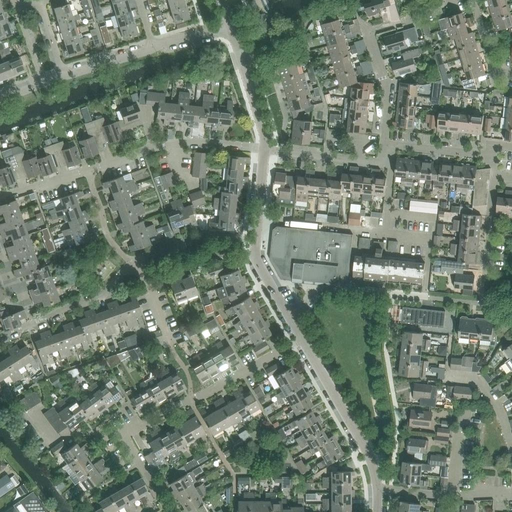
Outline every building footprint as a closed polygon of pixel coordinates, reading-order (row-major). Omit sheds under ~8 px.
[(86,0),(81,0),(80,1),(84,12),(90,11),(86,0)] [(97,0),(91,0),(94,9),(100,8),(97,0)] [(124,0),(112,4),(116,15),(130,11),(126,0),(124,0)] [(167,0),(171,11),(185,7),(183,0),(167,0)] [(366,11),(368,16),(381,12),(380,9),(391,6),(389,0),(371,0),(372,2),(357,6),(360,13),(366,11)] [(487,0),(490,10),(507,5),(505,0),(487,0)] [(54,9),(57,21),(72,16),(68,4),(54,9)] [(490,10),(493,20),(511,15),(507,5),(490,10)] [(185,7),(171,11),(174,23),(189,18),(185,7)] [(116,15),(119,27),(133,22),(130,11),(116,15)] [(445,18),(448,29),(465,24),(462,13),(445,18)] [(161,14),(155,16),(158,28),(164,26),(161,14)] [(511,20),(511,15),(493,20),(497,31),(511,26),(511,20)] [(57,21),(61,32),(75,28),(72,16),(57,21)] [(321,25),(325,36),(342,31),(339,20),(321,25)] [(133,22),(119,27),(123,39),(137,34),(133,22)] [(7,23),(0,25),(0,38),(11,34),(7,23)] [(428,23),(422,25),(426,36),(431,34),(428,23)] [(451,40),(455,39),(455,38),(468,34),(465,24),(448,29),(451,40)] [(79,39),(75,28),(61,32),(64,44),(79,39)] [(402,33),(384,38),(389,53),(407,48),(404,40),(410,38),(411,43),(419,41),(415,28),(407,30),(408,32),(402,33)] [(110,42),(107,30),(101,32),(104,44),(110,42)] [(325,36),(328,46),(345,41),(342,31),(325,36)] [(455,39),(458,48),(476,43),(472,32),(468,34),(455,38),(455,39)] [(96,33),(90,35),(94,47),(100,45),(96,33)] [(82,51),(79,39),(64,44),(68,56),(82,51)] [(3,49),(6,56),(8,61),(13,75),(25,71),(19,57),(13,59),(7,46),(7,41),(7,40),(1,43),(3,49)] [(328,46),(331,56),(348,51),(345,41),(328,46)] [(458,48),(461,59),(479,54),(476,43),(458,48)] [(402,54),(404,60),(391,63),(396,77),(417,71),(413,58),(420,56),(419,49),(402,54)] [(331,56),(334,67),(351,62),(348,51),(331,56)] [(461,59),(465,69),(482,64),(479,54),(461,59)] [(0,74),(2,80),(13,75),(8,61),(6,56),(1,57),(3,63),(0,64),(0,74)] [(334,67),(337,77),(354,72),(351,62),(334,67)] [(279,69),(282,80),(300,75),(296,64),(279,69)] [(482,64),(465,69),(468,80),(462,82),(464,89),(477,90),(473,78),(478,77),(485,75),(482,64)] [(354,72),(337,77),(340,88),(358,83),(354,72)] [(282,80),(286,91),(303,85),(300,75),(282,80)] [(482,81),(484,88),(491,85),(489,79),(482,81)] [(352,88),(351,99),(369,101),(369,94),(372,94),(374,84),(360,82),(359,88),(352,88)] [(400,83),(399,94),(417,96),(418,85),(400,83)] [(430,94),(441,95),(442,85),(431,84),(430,94)] [(286,91),(289,101),(306,96),(303,85),(286,91)] [(163,124),(168,125),(171,104),(164,103),(164,94),(153,93),(152,106),(158,106),(157,118),(164,118),(163,124)] [(399,94),(398,105),(416,107),(417,96),(399,94)] [(174,119),(181,120),(184,96),(178,96),(177,105),(171,104),(168,125),(173,125),(174,119)] [(187,127),(193,127),(195,106),(188,106),(189,97),(184,96),(181,120),(188,121),(187,127)] [(306,96),(289,101),(292,112),(309,107),(306,96)] [(198,122),(205,123),(208,99),(203,98),(202,107),(195,106),(193,127),(198,128),(198,122)] [(212,129),(217,130),(219,109),(212,108),(213,99),(208,99),(205,123),(212,123),(212,129)] [(351,99),(350,110),(368,112),(369,101),(351,99)] [(219,109),(217,130),(222,130),(223,124),(230,125),(232,101),(227,101),(226,110),(219,109)] [(123,119),(116,122),(119,132),(141,125),(139,118),(142,118),(137,104),(120,110),(123,119)] [(398,105),(397,116),(415,118),(416,107),(398,105)] [(350,110),(349,120),(367,122),(368,112),(350,110)] [(437,130),(448,131),(450,113),(439,112),(437,130)] [(448,131),(459,132),(461,115),(450,113),(448,131)] [(459,132),(470,134),(472,116),(461,115),(459,132)] [(415,118),(397,116),(396,123),(393,122),(392,127),(413,129),(415,118)] [(472,116),(470,134),(481,135),(483,117),(472,116)] [(93,121),(95,127),(96,126),(101,143),(102,143),(107,141),(108,144),(122,139),(119,132),(116,122),(106,125),(103,117),(93,121)] [(294,120),(293,131),(311,133),(312,122),(294,120)] [(349,120),(347,132),(365,134),(367,122),(349,120)] [(93,121),(84,124),(86,130),(89,138),(79,141),(85,158),(98,153),(98,151),(104,149),(102,143),(101,143),(96,126),(95,127),(93,121)] [(311,133),(293,131),(292,142),(310,144),(311,133)] [(62,141),(53,145),(61,167),(66,165),(67,167),(81,163),(75,146),(65,149),(62,141)] [(46,156),(37,160),(36,160),(41,173),(41,174),(42,176),(56,171),(55,169),(61,167),(53,145),(43,148),(46,156)] [(23,152),(13,155),(21,178),(27,176),(28,178),(41,174),(41,173),(36,160),(37,160),(35,156),(26,160),(23,152)] [(194,153),(193,165),(206,166),(207,154),(194,153)] [(7,167),(0,169),(0,179),(2,184),(1,184),(2,187),(16,182),(15,180),(21,178),(13,155),(4,159),(7,167)] [(229,156),(228,168),(243,170),(243,163),(249,163),(250,158),(229,156)] [(401,186),(406,186),(409,160),(397,158),(395,176),(402,177),(401,186)] [(413,178),(419,179),(421,161),(409,160),(406,186),(412,187),(413,178)] [(432,180),(438,181),(440,166),(433,165),(433,162),(421,161),(419,179),(426,180),(425,188),(431,189),(431,183),(432,180)] [(444,182),(451,182),(453,164),(440,163),(440,166),(438,181),(438,190),(443,190),(444,182)] [(456,192),(462,192),(464,166),(453,164),(451,182),(457,183),(456,192)] [(192,177),(205,178),(206,166),(193,165),(192,177)] [(464,166),(462,192),(467,193),(468,184),(475,185),(475,183),(476,177),(476,170),(477,167),(464,166)] [(226,180),(247,182),(248,177),(242,177),(243,170),(228,168),(226,180)] [(476,170),(476,177),(490,175),(489,170),(491,169),(476,170)] [(159,177),(162,182),(173,178),(171,172),(159,177)] [(354,175),(352,193),(362,194),(364,176),(359,175),(359,172),(358,172),(354,172),(354,175)] [(296,195),(297,189),(293,188),(294,178),(294,177),(286,176),(286,174),(278,173),(276,175),(276,176),(275,179),(276,179),(275,183),(274,183),(272,196),(280,197),(280,198),(290,199),(290,198),(295,199),(295,200),(296,200),(296,195)] [(342,174),(341,182),(342,182),(341,192),(342,192),(352,193),(354,175),(342,174)] [(110,186),(112,193),(135,185),(133,180),(124,183),(122,176),(102,183),(104,188),(110,186)] [(375,177),(364,176),(362,194),(373,195),(375,177)] [(308,196),(310,178),(298,177),(298,179),(294,178),(293,188),(297,189),(296,195),(308,196)] [(386,178),(375,177),(373,195),(384,196),(386,178)] [(173,178),(162,182),(164,188),(176,184),(173,178)] [(321,179),(310,178),(308,196),(319,197),(321,179)] [(331,181),(321,179),(319,197),(329,199),(331,181)] [(216,192),(221,192),(240,194),(241,187),(247,187),(247,182),(226,180),(226,187),(217,186),(216,192)] [(341,182),(331,181),(329,199),(341,200),(342,192),(341,192),(342,182),(341,182)] [(109,202),(111,206),(130,199),(128,193),(136,190),(135,185),(112,193),(114,200),(109,202)] [(53,208),(55,213),(78,205),(76,198),(81,196),(79,191),(60,198),(62,205),(53,208)] [(195,193),(199,205),(205,202),(200,191),(195,193)] [(221,192),(220,204),(235,206),(236,199),(241,199),(242,194),(240,194),(221,192)] [(199,205),(195,193),(189,195),(193,207),(199,205)] [(496,215),(507,217),(509,199),(498,197),(496,215)] [(118,209),(120,216),(143,208),(141,203),(133,206),(130,199),(111,206),(112,211),(118,209)] [(180,199),(175,201),(183,224),(190,221),(192,227),(197,225),(190,205),(183,208),(180,199)] [(416,212),(428,213),(429,201),(417,199),(416,212)] [(0,213),(2,213),(4,218),(19,212),(15,200),(0,205),(0,213)] [(183,224),(175,201),(170,203),(173,211),(166,214),(173,233),(178,231),(177,226),(183,224)] [(438,201),(429,201),(428,213),(437,214),(438,201)] [(220,204),(219,216),(239,218),(240,213),(234,213),(235,206),(220,204)] [(65,215),(68,222),(87,215),(86,210),(80,212),(78,205),(55,213),(57,218),(65,215)] [(119,230),(123,228),(122,228),(138,223),(138,222),(136,216),(144,213),(143,208),(120,216),(122,223),(117,225),(119,230)] [(19,212),(4,218),(6,223),(0,224),(0,231),(23,223),(19,212)] [(360,213),(350,212),(348,225),(359,226),(360,216),(360,213)] [(454,220),(453,225),(480,228),(481,216),(472,215),(463,214),(463,215),(463,221),(454,220)] [(62,231),(63,236),(86,228),(84,221),(89,219),(87,215),(68,222),(70,228),(62,231)] [(239,218),(219,216),(218,223),(209,222),(209,228),(232,230),(233,223),(239,223),(239,218)] [(130,231),(132,238),(155,230),(153,225),(144,228),(142,221),(138,222),(138,223),(122,228),(123,228),(124,233),(130,231)] [(10,235),(12,240),(27,235),(23,223),(0,231),(0,232),(2,238),(10,235)] [(461,232),(461,238),(479,240),(480,228),(453,225),(453,231),(461,232)] [(282,277),(336,283),(347,284),(353,235),(277,227),(273,230),(270,256),(282,277)] [(86,228),(63,236),(65,241),(74,238),(76,245),(96,238),(94,233),(88,235),(86,228)] [(155,230),(132,238),(134,244),(129,246),(131,251),(150,245),(148,238),(156,235),(155,230)] [(5,248),(8,254),(31,246),(27,235),(12,240),(14,245),(5,248)] [(372,239),(361,238),(360,249),(371,251),(372,239)] [(451,244),(451,249),(477,252),(479,240),(461,238),(460,245),(451,244)] [(389,252),(398,253),(399,242),(390,241),(389,252)] [(18,258),(20,263),(36,257),(31,246),(8,254),(10,261),(18,258)] [(477,252),(451,249),(450,255),(459,256),(458,263),(469,264),(476,265),(477,252)] [(353,278),(422,286),(425,264),(355,256),(353,278)] [(16,277),(23,275),(23,274),(40,269),(39,268),(36,257),(20,263),(22,268),(13,271),(16,277)] [(469,270),(469,264),(458,263),(443,260),(442,267),(469,270)] [(219,273),(224,287),(245,279),(244,276),(240,277),(238,270),(230,273),(230,272),(228,273),(225,274),(221,265),(208,270),(210,276),(219,273)] [(23,274),(23,275),(25,281),(34,278),(35,283),(51,277),(47,266),(39,268),(40,269),(23,274)] [(463,275),(463,269),(441,267),(441,273),(455,275),(454,288),(473,290),(475,276),(463,275)] [(183,270),(178,272),(187,298),(197,294),(191,276),(186,278),(183,270)] [(187,298),(178,272),(173,274),(175,282),(170,284),(176,302),(187,298)] [(29,291),(31,297),(55,289),(51,277),(35,283),(37,288),(29,291)] [(218,294),(219,300),(228,297),(242,292),(245,291),(243,284),(246,282),(245,279),(224,287),(225,292),(218,294)] [(55,289),(31,297),(33,303),(42,300),(44,306),(59,300),(55,289)] [(235,311),(238,316),(257,305),(256,301),(253,303),(249,297),(246,298),(242,292),(228,297),(233,306),(225,311),(228,316),(235,311)] [(132,301),(125,304),(133,327),(138,325),(135,316),(142,314),(135,294),(130,296),(132,301)] [(116,301),(112,302),(118,322),(125,320),(128,328),(133,327),(125,304),(118,306),(116,301)] [(109,310),(102,312),(110,335),(115,333),(112,324),(118,322),(112,302),(107,304),(109,310)] [(233,325),(236,330),(260,316),(256,309),(259,308),(257,305),(238,316),(241,321),(233,325)] [(419,326),(421,309),(403,307),(401,324),(419,326)] [(93,309),(88,311),(96,330),(102,328),(105,336),(110,335),(102,312),(95,314),(93,309)] [(421,309),(419,326),(443,328),(445,312),(421,309)] [(0,319),(0,320),(0,319),(10,316),(7,310),(0,312),(0,319)] [(0,319),(0,320),(4,331),(20,325),(18,320),(26,317),(24,311),(10,316),(0,319)] [(79,320),(81,326),(87,343),(92,341),(89,333),(96,330),(88,311),(84,312),(86,318),(79,320)] [(219,315),(216,317),(221,326),(224,324),(219,315)] [(246,330),(249,335),(268,323),(267,320),(263,322),(260,316),(236,330),(239,334),(246,330)] [(458,337),(469,338),(471,321),(468,320),(468,319),(467,317),(462,316),(460,318),(458,337)] [(469,338),(480,340),(482,319),(476,318),(475,320),(475,321),(471,321),(469,338)] [(482,319),(480,340),(490,341),(490,347),(495,347),(496,345),(498,329),(493,329),(493,323),(489,323),(490,321),(489,319),(482,319)] [(207,324),(205,325),(208,330),(217,325),(214,320),(207,324)] [(72,323),(67,324),(74,344),(81,342),(84,350),(89,348),(87,343),(81,326),(74,328),(72,323)] [(268,323),(249,335),(256,347),(252,349),(256,355),(269,348),(264,339),(271,335),(267,328),(270,326),(268,323)] [(65,331),(58,334),(66,356),(71,355),(68,346),(74,344),(67,324),(63,326),(65,331)] [(200,326),(195,328),(198,334),(202,332),(203,334),(209,331),(208,330),(205,325),(205,324),(200,326)] [(194,328),(186,331),(188,338),(196,335),(195,332),(194,328)] [(149,334),(151,340),(162,335),(160,330),(149,334)] [(49,331),(44,332),(51,352),(58,350),(61,358),(66,356),(58,334),(51,336),(49,331)] [(404,335),(403,342),(430,345),(431,340),(422,339),(423,333),(400,331),(400,335),(404,335)] [(51,352),(44,332),(40,334),(42,340),(35,342),(43,365),(48,363),(45,354),(51,352)] [(220,342),(216,344),(230,368),(239,363),(230,346),(225,349),(220,342)] [(398,349),(398,353),(421,355),(421,350),(429,351),(430,345),(403,342),(402,350),(398,349)] [(211,357),(220,374),(230,368),(216,344),(211,347),(215,354),(211,357)] [(16,345),(12,348),(23,366),(29,362),(34,369),(38,366),(25,346),(19,350),(16,345)] [(12,348),(8,351),(11,356),(5,360),(18,380),(22,377),(17,369),(23,366),(12,348)] [(202,353),(197,355),(211,379),(220,374),(211,357),(206,360),(202,353)] [(401,357),(400,364),(428,367),(428,362),(420,361),(421,355),(398,353),(398,356),(401,357)] [(211,379),(197,355),(192,358),(197,365),(192,368),(201,385),(211,379)] [(461,371),(462,362),(462,360),(452,358),(450,370),(461,371)] [(0,374),(3,379),(8,375),(13,383),(18,380),(5,360),(0,362),(0,374)] [(461,371),(472,372),(472,367),(472,363),(462,362),(461,371)] [(272,374),(279,387),(299,375),(297,372),(294,374),(290,368),(283,372),(278,363),(265,371),(269,376),(272,374)] [(428,367),(400,364),(400,371),(396,371),(396,375),(418,377),(424,378),(425,372),(427,372),(428,367)] [(168,368),(163,371),(177,394),(186,389),(177,372),(172,375),(168,368)] [(162,380),(158,383),(167,400),(177,394),(163,371),(158,373),(162,380)] [(275,396),(277,400),(301,387),(298,380),(301,378),(299,375),(279,387),(282,391),(275,396)] [(149,379),(144,381),(158,405),(167,400),(158,383),(153,386),(149,379)] [(144,391),(139,394),(149,411),(158,405),(144,381),(140,384),(144,391)] [(91,386),(107,407),(121,397),(114,387),(108,391),(105,385),(100,389),(95,382),(91,386)] [(413,399),(422,400),(422,398),(433,399),(434,386),(432,386),(415,384),(413,399)] [(91,396),(87,399),(99,414),(107,407),(91,386),(86,389),(91,396)] [(241,387),(236,390),(250,413),(260,408),(250,391),(245,394),(241,387)] [(287,401),(290,405),(310,394),(308,391),(305,393),(301,387),(277,400),(280,405),(287,401)] [(149,411),(139,394),(134,397),(130,390),(125,393),(134,407),(133,407),(135,409),(139,416),(149,411)] [(236,399),(231,402),(241,419),(250,413),(236,390),(232,392),(236,399)] [(40,402),(34,392),(29,395),(35,405),(40,402)] [(310,394),(290,405),(293,410),(286,414),(288,419),(303,411),(305,410),(312,405),(308,399),(312,397),(310,394)] [(35,405),(29,395),(24,398),(30,408),(35,405)] [(65,397),(61,400),(78,422),(83,418),(86,421),(88,419),(75,401),(73,399),(71,396),(67,399),(65,397)] [(73,399),(75,401),(88,419),(90,421),(99,414),(87,399),(83,402),(78,396),(73,399)] [(30,408),(24,398),(19,401),(25,412),(30,408)] [(222,398),(217,401),(231,424),(241,419),(231,402),(226,405),(222,398)] [(57,414),(60,417),(67,427),(71,432),(74,429),(72,427),(78,422),(61,400),(57,404),(62,410),(57,414)] [(217,410),(212,413),(222,430),(231,424),(217,401),(213,403),(217,410)] [(511,401),(503,406),(506,412),(511,410),(511,409),(511,401)] [(43,414),(46,419),(56,412),(52,407),(43,414)] [(190,419),(186,422),(195,438),(205,432),(201,425),(200,423),(191,409),(186,412),(190,419)] [(222,430),(212,413),(208,416),(203,409),(198,412),(203,419),(207,426),(208,428),(212,435),(222,430)] [(297,425),(300,430),(320,419),(318,416),(315,417),(311,411),(303,415),(301,416),(302,416),(287,425),(290,430),(297,425)] [(410,425),(430,428),(432,413),(412,411),(410,425)] [(50,424),(55,421),(60,417),(57,414),(56,412),(46,419),(50,424)] [(60,417),(55,421),(62,430),(67,427),(60,417)] [(177,417),(172,420),(186,444),(195,438),(186,422),(181,424),(177,417)] [(295,439),(298,443),(322,430),(318,424),(321,422),(320,419),(300,430),(303,435),(295,439)] [(172,430),(167,432),(177,449),(186,444),(172,420),(168,423),(172,430)] [(55,421),(50,424),(57,434),(62,430),(55,421)] [(33,429),(30,424),(20,432),(24,437),(33,430),(33,429)] [(158,428),(154,431),(167,454),(177,449),(167,432),(162,435),(158,428)] [(33,429),(33,430),(24,437),(27,442),(37,434),(33,429)] [(437,435),(449,437),(450,430),(438,429),(437,435)] [(259,430),(251,435),(254,440),(262,435),(259,430)] [(308,444),(311,448),(311,449),(330,437),(329,434),(325,436),(322,430),(298,443),(301,448),(308,444)] [(167,454),(154,431),(149,433),(153,441),(148,443),(153,451),(144,456),(152,469),(158,466),(155,462),(167,454)] [(251,436),(241,442),(244,446),(253,441),(251,436)] [(319,450),(321,455),(338,446),(332,436),(330,437),(311,449),(311,448),(309,450),(311,455),(319,450)] [(407,454),(416,455),(416,452),(427,453),(429,441),(426,441),(409,439),(407,454)] [(67,464),(89,448),(86,443),(79,448),(76,444),(68,449),(63,441),(51,450),(55,455),(59,452),(67,463),(64,465),(65,466),(68,464),(67,464)] [(338,446),(321,455),(324,460),(317,464),(320,469),(334,460),(334,461),(336,460),(336,459),(343,455),(338,446)] [(68,464),(74,473),(89,461),(86,457),(92,452),(89,448),(67,464),(68,464)] [(431,456),(430,464),(446,466),(447,458),(431,456)] [(74,473),(80,481),(102,465),(99,460),(92,465),(89,461),(74,473)] [(399,469),(398,472),(421,475),(421,469),(430,470),(430,465),(422,464),(414,463),(411,462),(411,463),(403,462),(402,469),(399,469)] [(102,465),(80,481),(87,490),(102,479),(99,474),(105,469),(102,465)] [(170,492),(172,495),(192,484),(189,479),(196,475),(193,470),(179,479),(178,478),(177,479),(177,480),(169,484),(173,490),(170,492)] [(323,477),(323,483),(350,483),(350,475),(354,475),(354,472),(331,472),(331,477),(323,477)] [(421,475),(398,472),(398,476),(401,476),(401,484),(409,485),(411,485),(419,486),(428,487),(428,481),(420,480),(421,475)] [(7,475),(0,479),(0,496),(15,486),(7,475)] [(141,478),(130,484),(138,498),(145,494),(149,502),(154,499),(141,478)] [(331,488),(331,493),(354,493),(354,490),(350,490),(350,483),(323,483),(323,488),(331,488)] [(130,484),(120,490),(132,511),(136,510),(132,502),(138,498),(130,484)] [(177,497),(180,503),(204,489),(201,484),(194,489),(192,484),(172,495),(174,498),(177,497)] [(181,511),(186,511),(202,503),(200,498),(207,494),(204,489),(180,503),(184,509),(181,511)] [(120,490),(109,496),(117,510),(123,506),(126,511),(131,511),(132,511),(120,490)] [(47,511),(33,491),(2,511),(47,511)] [(248,511),(248,493),(243,493),(243,501),(237,501),(237,511),(248,511)] [(259,511),(259,501),(254,501),(254,493),(248,493),(248,511),(259,511)] [(270,511),(270,493),(265,493),(265,501),(259,501),(259,511),(270,511)] [(280,511),(281,501),(275,501),(275,493),(270,493),(270,511),(280,511)] [(323,499),(323,504),(350,504),(350,497),(354,497),(354,493),(331,493),(331,499),(323,499)] [(98,503),(101,508),(102,508),(104,511),(113,511),(117,510),(109,496),(98,503)] [(291,511),(292,507),(286,507),(286,499),(281,499),(281,501),(280,511),(291,511)] [(292,507),(291,511),(302,511),(303,499),(297,499),(297,507),(292,507)] [(420,505),(398,501),(397,505),(401,505),(399,511),(427,511),(419,510),(420,505)] [(208,511),(202,503),(186,511),(208,511)]
